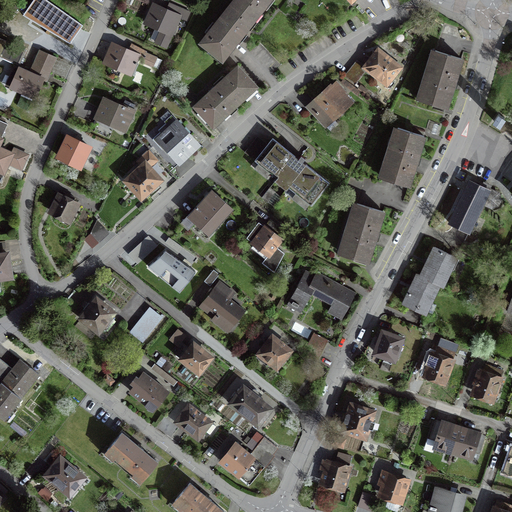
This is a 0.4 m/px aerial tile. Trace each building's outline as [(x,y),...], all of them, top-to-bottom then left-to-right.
[(234,0),(232,2),(254,20),(269,0),(234,0)] [(254,20),(232,2),(200,42),(222,59),(254,20)] [(167,10),(154,4),(146,23),(154,26),(155,24),(163,28),(156,41),(166,46),(179,16),(186,19),(189,12),(170,4),(167,10)] [(75,16),(59,9),(46,37),(62,45),(75,16)] [(26,50),(0,38),(0,56),(16,64),(10,76),(15,78),(11,86),(35,97),(46,72),(50,74),(57,58),(40,50),(29,73),(18,68),(26,50)] [(129,51),(113,44),(105,62),(113,66),(114,64),(131,71),(132,70),(133,70),(137,62),(135,61),(138,55),(143,58),(146,51),(131,45),(129,51)] [(400,67),(378,50),(365,66),(387,84),(400,67)] [(462,58),(435,50),(419,100),(446,109),(462,58)] [(237,66),(194,106),(213,126),(256,86),(237,66)] [(362,75),(351,67),(345,75),(355,83),(362,75)] [(345,91),(336,82),(308,107),(325,126),(333,118),(335,120),(343,113),(341,110),(350,102),(342,93),(345,91)] [(122,107),(104,100),(94,124),(107,130),(110,123),(124,129),(135,105),(125,100),(122,107)] [(499,114),(494,120),(495,121),(496,120),(499,123),(499,124),(504,117),(503,117),(502,117),(499,115),(499,114)] [(177,117),(155,136),(179,164),(201,144),(177,117)] [(0,140),(8,123),(0,119),(0,170),(3,172),(7,162),(21,169),(27,155),(13,149),(11,153),(0,147),(0,140)] [(424,136),(397,128),(382,177),(408,186),(424,136)] [(89,147),(68,137),(59,156),(80,166),(89,147)] [(272,138),(254,160),(311,205),(329,183),(306,164),(306,165),(302,162),(305,158),(301,155),(298,159),(295,156),(272,138)] [(149,151),(141,158),(149,167),(157,160),(149,151)] [(142,165),(126,180),(141,197),(157,182),(142,165)] [(497,194),(470,180),(449,222),(469,232),(469,231),(483,202),(492,206),(497,204),(499,199),(497,194)] [(229,206),(214,192),(207,199),(204,197),(188,215),(208,234),(217,225),(214,222),(229,206)] [(78,203),(59,194),(50,210),(70,220),(78,203)] [(383,211),(357,203),(341,253),(367,261),(383,211)] [(281,228),(270,219),(260,231),(254,227),(246,237),(252,242),(251,243),(268,256),(282,238),(277,234),(281,228)] [(107,231),(98,222),(91,233),(99,242),(107,231)] [(148,235),(128,253),(138,263),(157,245),(148,235)] [(183,247),(168,237),(165,242),(179,252),(183,247)] [(422,277),(439,285),(443,286),(457,257),(434,246),(426,264),(428,265),(422,277)] [(186,264),(166,249),(147,265),(179,290),(195,270),(186,264)] [(7,253),(0,253),(0,277),(11,276),(7,253)] [(315,275),(305,270),(289,301),(303,308),(312,291),(333,302),(328,310),(342,318),(356,292),(346,287),(343,291),(340,289),(343,285),(321,273),(318,279),(314,276),(315,275)] [(439,285),(422,277),(420,276),(421,275),(419,274),(413,286),(412,285),(403,303),(425,314),(439,285)] [(234,293),(220,282),(215,288),(215,287),(203,301),(204,302),(200,306),(207,312),(210,308),(217,314),(213,319),(225,329),(242,309),(229,299),(234,293)] [(113,312),(96,299),(82,317),(99,330),(101,327),(105,330),(114,319),(110,316),(113,312)] [(162,317),(150,307),(130,332),(142,341),(162,317)] [(187,337),(178,330),(168,341),(178,348),(187,337)] [(402,338),(383,331),(375,352),(385,356),(383,360),(391,364),(393,359),(394,359),(402,338)] [(306,346),(320,353),(326,341),(327,342),(329,340),(314,332),(306,346)] [(290,349),(272,335),(256,357),(266,365),(269,361),(277,366),(290,349)] [(217,357),(193,340),(178,360),(201,378),(217,357)] [(320,353),(306,346),(302,354),(317,362),(318,360),(316,360),(320,353)] [(436,354),(431,352),(427,362),(429,363),(426,373),(445,380),(454,352),(438,347),(436,354)] [(39,374),(20,359),(12,368),(0,358),(0,381),(0,382),(0,414),(4,417),(39,374)] [(483,372),(479,370),(475,380),(478,381),(474,391),(492,398),(503,371),(486,365),(483,372)] [(167,390),(143,372),(139,378),(136,376),(132,382),(135,385),(130,391),(147,403),(148,401),(155,406),(167,390)] [(113,380),(107,375),(103,378),(110,384),(113,380)] [(250,392),(242,386),(230,402),(257,424),(264,415),(265,416),(271,408),(251,391),(250,392)] [(373,411),(351,404),(349,412),(345,413),(344,419),(346,422),(343,430),(365,436),(368,427),(373,429),(375,421),(370,419),(373,411)] [(216,426),(189,405),(186,409),(185,408),(178,417),(183,421),(180,424),(190,432),(190,434),(195,437),(197,437),(198,438),(205,429),(210,433),(216,426)] [(453,451),(461,427),(442,422),(441,426),(434,423),(430,438),(437,440),(435,446),(453,451)] [(461,427),(453,451),(471,457),(473,452),(480,454),(484,440),(477,437),(478,433),(461,427)] [(157,461),(121,432),(107,450),(115,457),(115,456),(134,472),(142,479),(157,461)] [(346,439),(333,435),(330,444),(343,448),(346,439)] [(259,443),(272,453),(277,447),(264,436),(259,443)] [(253,456),(250,454),(236,442),(221,460),(249,483),(251,481),(252,481),(264,466),(253,457),(253,456)] [(253,457),(264,466),(273,454),(272,453),(259,443),(250,454),(253,456),(253,457)] [(335,463),(323,459),(320,468),(326,470),(322,481),(343,487),(349,467),(348,467),(351,457),(338,453),(335,463)] [(85,477),(60,456),(45,474),(69,495),(85,477)] [(408,480),(382,471),(379,480),(384,482),(380,493),(401,500),(408,480)] [(224,511),(225,511),(190,482),(175,500),(183,507),(183,506),(190,511),(224,511)] [(456,492),(436,487),(432,506),(430,506),(430,508),(436,510),(436,508),(444,510),(443,511),(459,511),(464,496),(455,494),(456,492)] [(501,509),(495,507),(493,511),(511,511),(511,505),(504,502),(501,509)]
